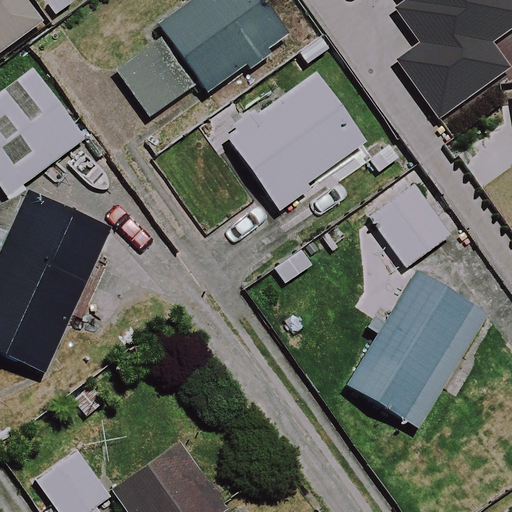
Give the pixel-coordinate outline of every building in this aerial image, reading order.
[(0,0),(0,50),(35,24),(17,0),(0,0)] [(198,97),(242,69),(247,77),(271,62),(266,54),(281,45),(252,0),(194,0),(151,27),(160,42),(109,74),(139,122),(192,89),(198,97)] [(511,90),(511,0),(393,0),(432,50),(376,93),(425,156),(511,90)] [(82,141),(28,71),(0,92),(0,191),(6,199),(82,141)] [(222,141),(272,209),(276,215),(310,190),(306,184),(361,144),(311,76),(222,141)] [(463,232),(421,171),(371,206),(414,267),(463,232)] [(105,233),(26,196),(0,252),(0,357),(40,376),(105,233)] [(482,316),(413,274),(343,389),(413,431),(482,316)] [(217,511),(218,511),(174,442),(106,486),(123,511),(217,511)] [(105,499),(73,453),(35,480),(56,511),(95,511),(92,508),(105,499)]
